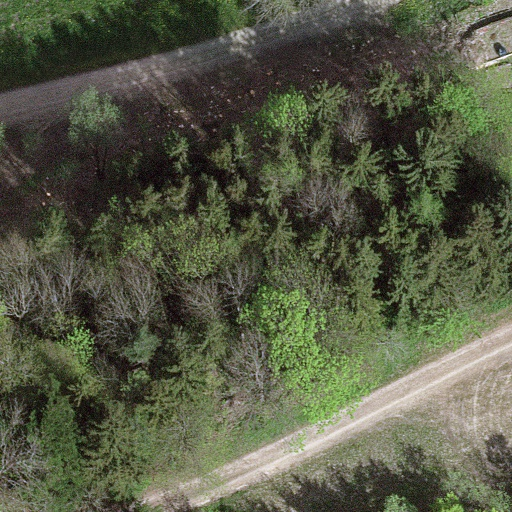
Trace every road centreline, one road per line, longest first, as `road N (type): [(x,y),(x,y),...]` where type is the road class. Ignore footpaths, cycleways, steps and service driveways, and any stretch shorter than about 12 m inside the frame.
road 1 (track): [(137,511),(511,330)]
road 2 (track): [(350,0),(121,77),(0,108)]
